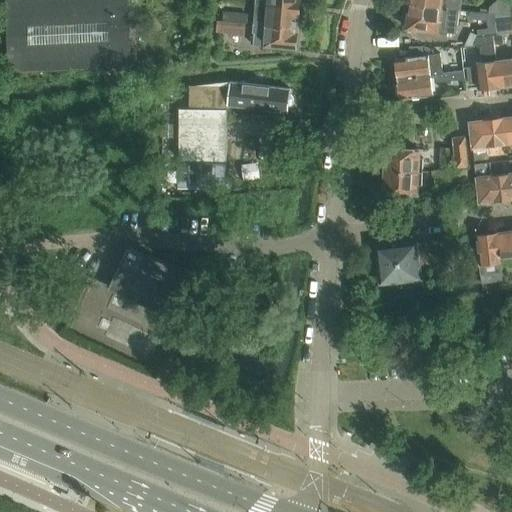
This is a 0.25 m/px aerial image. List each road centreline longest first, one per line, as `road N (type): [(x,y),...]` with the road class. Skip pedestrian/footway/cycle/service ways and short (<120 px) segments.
road 1 (secondary): [(283,511),(0,399)]
road 2 (residential): [(330,232),(318,453)]
road 3 (secondary): [(0,435),(182,511)]
road 4 (residential): [(330,232),(511,213)]
road 5 (residential): [(344,115),(511,101)]
